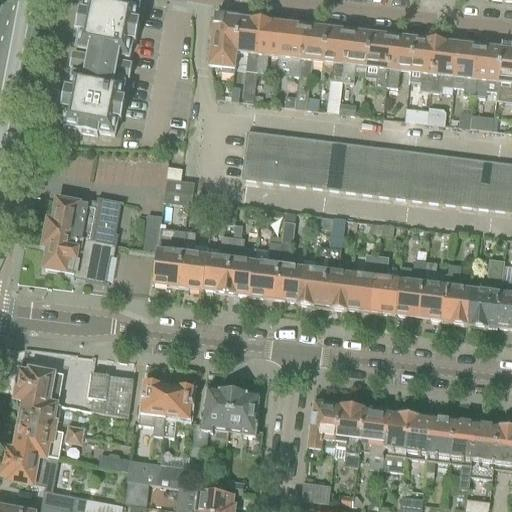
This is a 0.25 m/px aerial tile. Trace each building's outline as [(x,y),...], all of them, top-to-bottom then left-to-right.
[(122,6),(122,3),(107,0),(103,0),(103,3),(88,0),(86,0),(83,16),(80,15),(76,34),(80,35),(76,51),(90,54),(85,80),(72,77),(69,94),(65,93),(62,112),(65,113),(62,129),(79,132),(78,136),(97,139),(98,136),(114,139),(117,123),(121,123),(124,104),(121,104),(124,87),(113,85),(118,59),(129,61),(132,45),(135,45),(139,26),(135,26),(138,9),(122,6)] [(235,55),(239,21),(214,19),(209,67),(211,70),(221,71),(220,76),(233,77),(235,55)] [(239,21),(235,55),(247,57),(242,105),(241,107),(252,108),(256,76),(255,76),(261,24),(239,21)] [(261,24),(255,76),(256,76),(265,77),(267,59),(279,60),(282,26),(261,24)] [(279,60),(277,71),(288,73),(287,80),(298,81),(304,29),(282,26),(279,60)] [(323,65),(327,32),(304,29),(298,81),(296,102),(295,111),(306,112),(307,102),(311,64),(323,65)] [(343,86),(348,34),(327,32),(323,65),(333,67),(331,85),(342,86),(343,86)] [(348,34),(343,86),(353,87),(354,75),(366,76),(366,70),(370,37),(348,34)] [(366,76),(365,82),(375,83),(375,90),(386,91),(392,39),(370,37),(366,70),(366,76)] [(410,75),(414,42),(392,39),(386,91),(397,92),(399,74),(410,75)] [(410,75),(409,86),(419,87),(419,95),(430,96),(436,44),(414,42),(410,75)] [(436,44),(430,96),(440,97),(441,91),(453,92),(454,81),(458,47),(436,44)] [(454,81),(453,92),(463,93),(462,100),(474,101),(480,49),(458,47),(454,81)] [(480,49),(474,101),(484,102),(485,95),(497,96),(502,52),(480,49)] [(497,96),(496,106),(511,107),(511,53),(502,52),(497,96)] [(331,85),(327,116),(338,117),(339,108),(342,86),(331,85)] [(254,99),(253,107),(261,108),(261,107),(262,100),(254,99)] [(285,100),(284,110),(295,111),(296,102),(285,100)] [(307,102),(306,112),(317,114),(318,103),(307,102)] [(338,117),(338,118),(354,120),(355,110),(339,108),(338,117)] [(427,127),(426,128),(444,130),(444,129),(445,118),(442,114),(428,113),(427,124),(427,127)] [(246,136),(243,160),(260,162),(263,138),(246,136)] [(260,162),(277,164),(280,140),(263,138),(260,162)] [(277,164),(294,166),(297,142),(280,140),(277,164)] [(294,166),(310,168),(313,144),(297,142),(294,166)] [(310,168),(327,170),(330,146),(313,144),(310,168)] [(327,170),(344,172),(347,148),(330,146),(327,170)] [(344,172),(360,174),(363,150),(347,148),(344,172)] [(360,174),(377,176),(380,152),(363,150),(360,174)] [(377,176),(394,178),(397,154),(380,152),(377,176)] [(394,178),(410,180),(413,156),(397,154),(394,178)] [(410,180),(427,182),(430,158),(413,156),(410,180)] [(427,182),(444,184),(447,160),(430,158),(427,182)] [(241,184),(257,186),(260,162),(243,160),(241,184)] [(444,184),(461,186),(463,162),(447,160),(444,184)] [(150,186),(151,163),(96,161),(95,184),(150,186)] [(257,186),(274,188),(277,164),(260,162),(257,186)] [(461,186),(477,188),(480,164),(463,162),(461,186)] [(274,188),(291,190),(294,166),(277,164),(274,188)] [(477,188),(494,191),(497,167),(480,164),(477,188)] [(291,190),(307,192),(310,168),(294,166),(291,190)] [(494,191),(511,193),(511,181),(511,168),(497,167),(494,191)] [(307,192),(324,194),(327,170),(310,168),(307,192)] [(327,170),(324,194),(341,196),(344,172),(327,170)] [(167,172),(166,183),(180,185),(182,173),(167,172)] [(344,172),(341,196),(357,198),(360,174),(344,172)] [(360,174),(357,198),(374,200),(377,176),(360,174)] [(377,176),(374,200),(391,202),(394,178),(377,176)] [(391,202),(407,204),(410,180),(394,178),(391,202)] [(410,180),(407,204),(424,206),(427,182),(410,180)] [(427,182),(424,206),(441,208),(444,184),(427,182)] [(166,183),(163,207),(188,210),(188,204),(191,205),(194,187),(180,185),(166,183)] [(441,208),(458,210),(461,186),(444,184),(441,208)] [(461,186),(458,210),(474,212),(477,188),(461,186)] [(477,188),(474,212),(491,215),(494,191),(477,188)] [(494,191),(491,215),(508,217),(511,193),(494,191)] [(48,223),(46,236),(115,249),(117,239),(114,238),(120,208),(123,208),(123,207),(96,202),(96,205),(86,203),(78,202),(77,206),(58,203),(54,224),(48,223)] [(223,209),(221,228),(233,229),(235,210),(223,209)] [(284,224),(283,227),(295,228),(296,219),(296,218),(285,217),(285,218),(285,219),(284,224)] [(142,252),(157,254),(159,239),(161,220),(147,219),(144,242),(142,252)] [(320,231),(320,233),(331,234),(331,232),(332,223),(321,222),(320,228),(320,231)] [(340,256),(344,224),(333,223),(329,254),(340,256)] [(280,248),(292,249),(295,228),(283,227),(280,248)] [(370,227),(369,235),(380,237),(381,229),(370,227)] [(233,229),(232,242),(233,242),(240,243),(242,230),(234,229),(233,229)] [(381,229),(380,237),(392,238),(393,230),(381,229)] [(157,254),(152,287),(178,290),(185,236),(173,235),(172,240),(159,239),(157,254)] [(46,236),(44,249),(49,250),(44,274),(46,274),(47,271),(74,276),(73,282),(74,282),(75,277),(86,279),(85,284),(109,289),(110,287),(106,287),(105,286),(110,261),(113,261),(115,249),(46,236)] [(185,236),(178,290),(201,293),(206,259),(206,252),(207,249),(194,247),(195,238),(185,236)] [(206,259),(201,293),(226,296),(232,242),(220,240),(219,254),(206,252),(206,259)] [(232,242),(226,296),(250,300),(254,265),(256,253),(242,251),(243,244),(243,243),(240,243),(233,242),(232,242)] [(254,265),(250,300),(273,303),(280,248),(269,247),(268,255),(256,253),(254,265)] [(280,248),(273,303),(294,305),(294,307),(297,307),(302,265),(290,263),(292,249),(280,248)] [(302,265),(297,307),(322,311),(329,254),(317,253),(315,267),(302,265)] [(329,254),(322,311),(346,314),(350,278),(338,276),(340,256),(329,254)] [(417,255),(416,265),(424,266),(426,256),(417,255)] [(350,278),(346,314),(347,314),(347,312),(370,315),(377,260),(365,259),(362,279),(350,278)] [(377,260),(370,315),(394,318),(398,284),(399,276),(386,275),(388,262),(377,260)] [(471,293),(466,329),(487,332),(487,330),(496,331),(500,297),(499,297),(502,279),(502,275),(503,266),(489,264),(487,281),(489,285),(488,291),(476,290),(475,294),(471,293)] [(398,284),(394,318),(417,321),(424,266),(416,265),(413,265),(412,272),(400,271),(399,276),(398,284)] [(424,266),(417,321),(441,324),(446,290),(447,279),(435,277),(436,268),(424,266)] [(446,290),(441,324),(449,325),(449,327),(466,329),(471,293),(472,281),(459,280),(460,271),(448,269),(447,279),(446,290)] [(500,297),(511,299),(511,297),(511,280),(503,279),(500,297)] [(496,331),(511,333),(511,297),(511,299),(500,297),(496,331)] [(18,384),(15,402),(24,403),(47,407),(56,409),(59,394),(50,392),(52,378),(25,373),(23,385),(18,384)] [(92,403),(90,415),(90,417),(128,422),(133,383),(91,378),(90,384),(88,402),(92,403)] [(139,419),(137,429),(153,431),(152,440),(161,441),(168,389),(161,389),(161,387),(157,387),(156,384),(149,384),(147,385),(143,385),(140,405),(139,419)] [(168,389),(161,441),(174,443),(176,423),(190,425),(194,391),(191,391),(189,389),(182,388),(180,389),(177,389),(176,391),(168,389)] [(212,433),(228,435),(233,394),(230,394),(228,393),(223,392),(221,393),(215,392),(215,393),(206,392),(201,432),(194,431),(191,451),(205,453),(207,436),(212,437),(212,433)] [(233,394),(228,435),(242,437),(241,441),(246,441),(244,457),(259,459),(262,436),(256,435),(257,426),(255,426),(258,399),(249,398),(249,396),(244,396),(242,394),(237,393),(234,394),(233,394)] [(24,403),(19,429),(55,436),(57,426),(53,425),(56,409),(47,407),(24,403)] [(321,451),(335,453),(341,408),(340,408),(340,410),(337,410),(336,408),(330,407),(327,408),(315,406),(307,465),(319,467),(321,451)] [(334,462),(334,464),(344,465),(343,471),(357,473),(359,456),(365,413),(363,413),(364,411),(341,408),(341,410),(335,453),(334,462)] [(367,474),(383,476),(390,416),(378,414),(377,412),(370,411),(368,413),(365,413),(360,456),(369,457),(367,474)] [(404,479),(407,463),(412,419),(390,416),(383,476),(404,479)] [(407,463),(429,465),(434,422),(412,419),(407,463)] [(429,465),(449,468),(455,424),(434,422),(429,465)] [(455,424),(449,468),(460,470),(459,481),(458,481),(456,493),(467,494),(469,481),(476,427),(455,424)] [(476,427),(469,481),(470,481),(490,484),(492,468),(497,430),(476,427)] [(14,454),(14,456),(58,464),(61,447),(61,446),(63,437),(55,436),(19,429),(16,447),(14,454)] [(67,430),(65,438),(82,441),(83,434),(84,433),(67,430)] [(511,431),(497,430),(492,468),(511,470),(511,431)] [(61,447),(64,446),(81,449),(81,448),(82,441),(65,438),(63,437),(61,446),(61,447)] [(5,454),(0,479),(17,482),(16,486),(32,489),(44,491),(41,509),(55,511),(84,511),(86,504),(51,498),(52,496),(58,464),(14,456),(5,454)] [(98,471),(128,476),(130,466),(130,463),(100,458),(98,471)] [(128,476),(127,486),(150,489),(156,489),(158,469),(130,466),(128,476)] [(158,469),(156,489),(178,492),(185,493),(187,473),(158,469)] [(178,492),(175,511),(233,511),(234,510),(231,510),(232,500),(241,501),(242,487),(223,484),(221,484),(219,498),(199,496),(193,495),(185,493),(178,492)] [(150,489),(127,486),(124,507),(147,510),(150,489)] [(304,488),(302,505),(327,508),(329,492),(304,488)] [(339,499),(337,509),(351,511),(352,501),(339,499)] [(400,511),(422,511),(424,505),(401,502),(400,511)]
